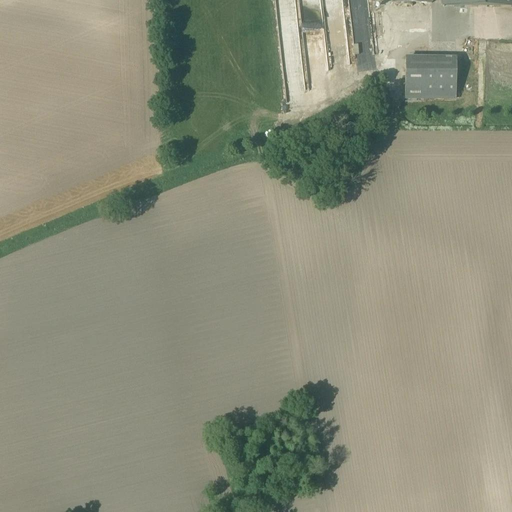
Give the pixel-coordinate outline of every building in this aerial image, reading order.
[(298,0),(299,20),(306,20),(311,18),(322,17),(322,10),(321,3),(322,3),(323,7),(342,6),(341,0),(298,0)] [(347,0),(349,15),(368,14),(367,0),(347,0)] [(374,51),(388,49),(382,10),(368,12),(374,51)] [(336,34),(335,21),(323,23),(324,35),(336,34)] [(425,98),(426,59),(405,59),(405,98),(425,98)]
